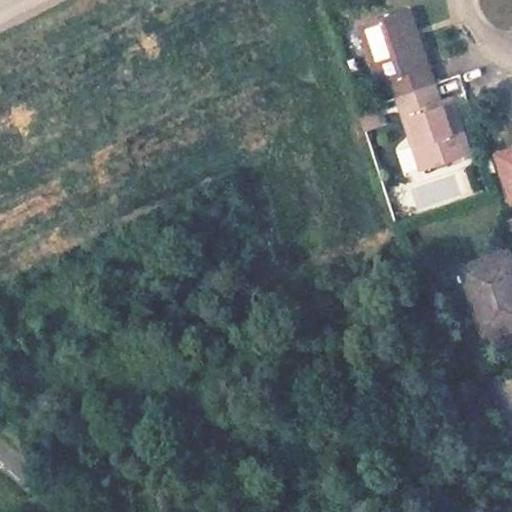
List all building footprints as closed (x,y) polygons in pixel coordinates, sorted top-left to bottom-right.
[(398,96),(433,84),(408,9),(362,24),(381,82),(392,78),(398,96)] [(450,97),(439,101),(433,84),(398,96),(425,171),(470,154),(450,97)] [(365,133),(383,125),(374,106),(356,113),(365,133)] [(511,150),(497,155),(511,197),(511,150)] [(511,327),(511,264),(508,252),(467,266),(475,289),(469,291),(484,337),(511,327)]
